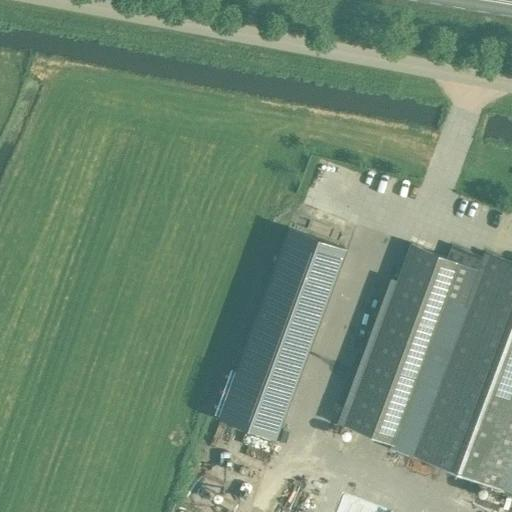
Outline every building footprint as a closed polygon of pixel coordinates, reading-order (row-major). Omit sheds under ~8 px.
[(277,438),(347,249),(290,228),(220,417),(277,438)] [(446,257),(413,244),(345,427),(379,439),(446,257)] [(511,262),(486,253),(410,457),(503,491),(511,465),(511,262)] [(354,388),(365,365),(354,360),(344,384),(354,388)] [(429,511),(434,500),(427,498),(422,500),(374,482),(371,474),(336,461),(327,455),(318,466),(304,461),(292,476),(310,490),(306,501),(337,511),(355,511),(359,510),(364,504),(374,511),(378,499),(385,504),(381,511),(429,511)] [(511,511),(511,503),(500,500),(496,511),(511,511)]
